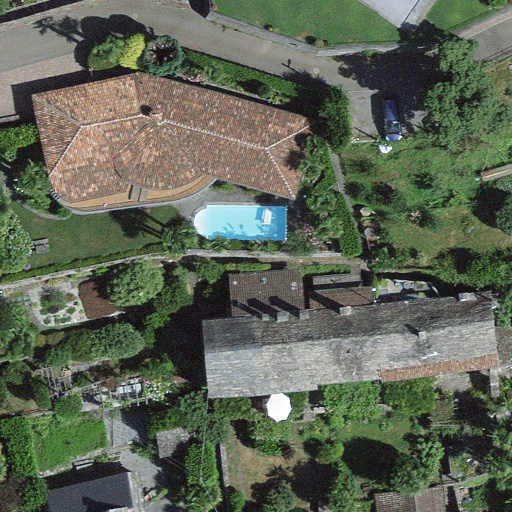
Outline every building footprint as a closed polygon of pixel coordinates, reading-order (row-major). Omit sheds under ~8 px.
[(135,78),(28,101),(50,196),(54,203),(59,209),(65,213),(73,217),(85,218),(149,211),(168,208),(178,206),(189,202),(199,197),(205,193),(209,188),(295,208),(319,128),(135,78)] [(303,283),(302,275),(226,281),(230,327),(201,330),(208,411),(320,403),(319,399),(312,399),(303,283)] [(361,278),(303,283),(312,399),(319,399),(382,392),(375,316),(373,292),(362,293),(361,278)] [(486,301),(375,316),(382,392),(494,382),(486,301)] [(143,511),(138,476),(46,498),(48,511),(143,511)] [(444,511),(442,491),(374,498),(375,511),(444,511)]
